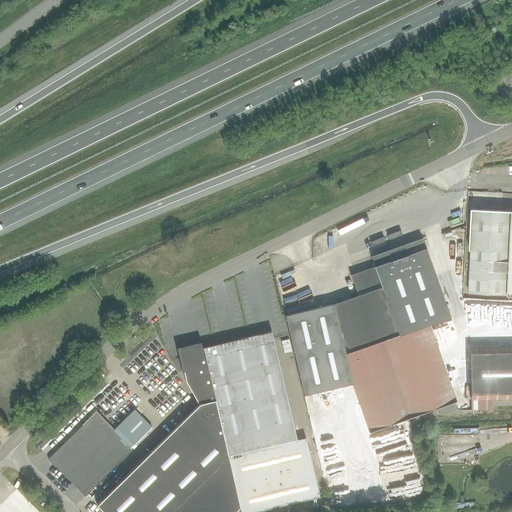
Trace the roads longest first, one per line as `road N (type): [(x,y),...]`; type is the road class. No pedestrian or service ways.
road 1 (tertiary): [(9,446),(131,325),(176,293),(485,142)]
road 2 (motorway): [(0,269),(431,96),(454,100),(485,142)]
road 3 (motorway): [(0,222),(458,0)]
road 4 (motorway): [(370,0),(0,179)]
road 5 (motorway): [(197,0),(0,121)]
